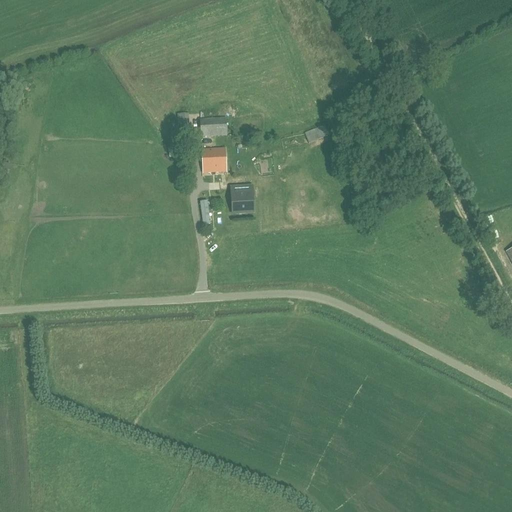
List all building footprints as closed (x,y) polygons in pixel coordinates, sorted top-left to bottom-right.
[(178,145),(190,144),(189,132),(188,114),(177,114),(178,132),(178,145)] [(200,137),(227,136),(226,118),(200,119),(200,137)] [(324,125),(304,133),(308,144),(328,135),(324,125)] [(202,174),(227,172),(225,148),(200,149),(202,174)] [(232,213),(233,213),(234,214),(238,214),(239,213),(254,212),(253,195),(250,195),(250,188),(254,188),(253,181),(239,182),(239,189),(242,189),(243,196),(231,196),(232,213)]
